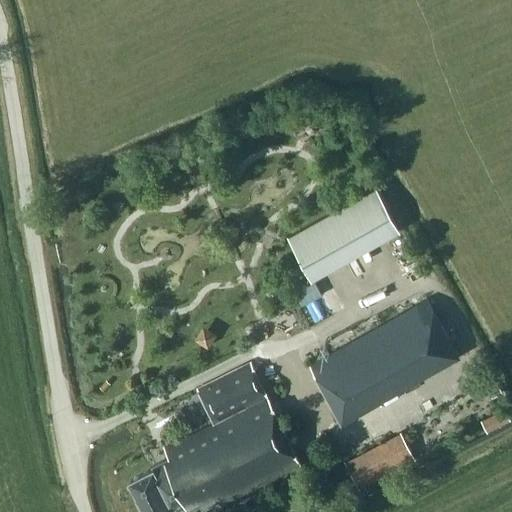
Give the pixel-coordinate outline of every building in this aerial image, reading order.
[(378,187),(289,236),(313,279),(401,230),(378,187)] [(344,414),(468,361),(442,301),(318,354),(344,414)] [(197,389),(214,423),(164,448),(168,458),(151,466),(152,468),(129,479),(145,511),(180,511),(199,503),(201,509),(217,501),(219,506),(301,465),(250,362),(197,389)] [(492,398),(503,392),(493,371),(482,376),(492,398)] [(505,407),(482,419),(488,431),(511,418),(505,407)] [(359,487),(416,458),(402,431),(345,461),(359,487)] [(338,488),(332,487),(327,491),(326,497),(330,502),(336,503),(341,499),(342,493),(338,488)] [(251,496),(239,501),(244,511),(247,510),(248,511),(254,511),(252,508),(256,506),(251,496)]
